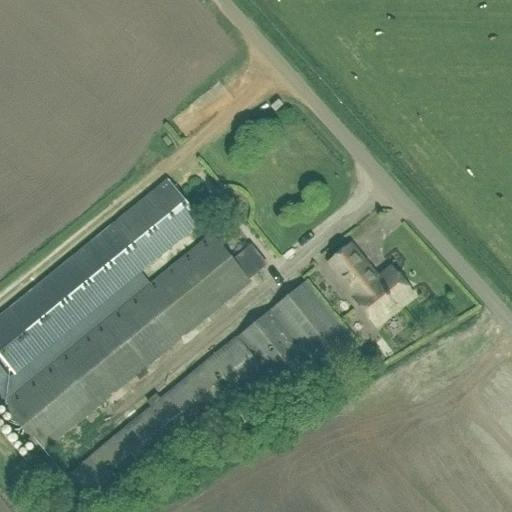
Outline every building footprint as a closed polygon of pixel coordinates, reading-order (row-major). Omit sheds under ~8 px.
[(179,122),(192,136),(210,120),(197,105),(179,122)] [(201,224),(168,183),(0,319),(0,359),(14,376),(201,224)] [(232,262),(211,236),(142,292),(5,404),(43,451),(134,376),(139,381),(147,374),(143,369),(249,283),(246,280),(263,266),(249,249),(232,262)] [(377,281),(350,247),(329,264),(357,298),(354,301),(375,328),(413,297),(391,270),(377,281)] [(357,349),(304,284),(160,402),(155,396),(147,403),(151,409),(65,479),(92,511),(95,511),(265,375),(289,404),(357,349)]
